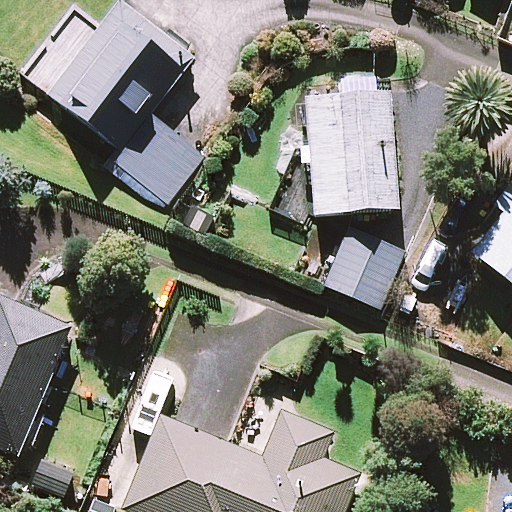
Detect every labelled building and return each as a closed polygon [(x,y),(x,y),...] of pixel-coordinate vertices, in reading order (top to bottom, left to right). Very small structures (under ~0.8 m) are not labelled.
[(23,78),(119,157),(106,173),(162,218),(205,166),(149,121),(193,67),(123,9),(103,33),(77,12),(23,78)] [(399,217),(391,100),(308,105),(316,223),(399,217)] [(511,290),(511,192),(493,216),(500,222),(471,257),(511,290)] [(403,256),(349,234),(326,290),(380,312),(403,256)] [(72,333),(0,304),(0,453),(19,461),(72,333)] [(333,436),(248,403),(229,449),(161,423),(125,511),(346,511),(359,478),(322,464),(333,436)]
